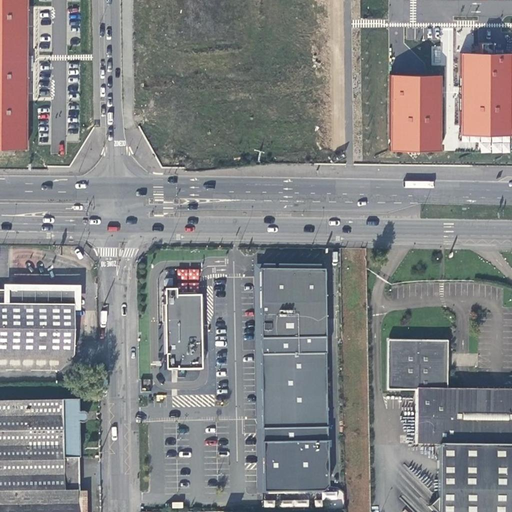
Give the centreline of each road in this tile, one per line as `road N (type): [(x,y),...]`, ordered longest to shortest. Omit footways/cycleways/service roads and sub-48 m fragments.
road 1 (primary): [(167,225),(511,232)]
road 2 (unclassified): [(335,194),(289,205),(131,207),(113,225)]
road 3 (primary): [(335,194),(113,191)]
road 4 (unclassified): [(118,292),(120,511)]
road 5 (unclassified): [(113,191),(110,0)]
road 6 (primary): [(511,198),(335,194)]
road 7 (unclassified): [(0,207),(96,208),(113,191)]
